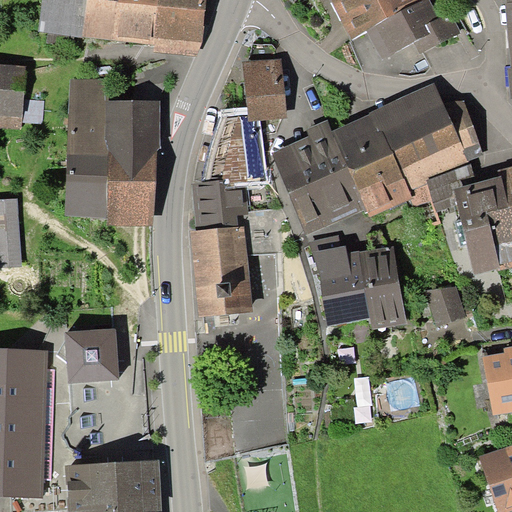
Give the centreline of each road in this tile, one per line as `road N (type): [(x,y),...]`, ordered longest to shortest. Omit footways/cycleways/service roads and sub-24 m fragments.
road 1 (secondary): [(232,0),(182,137),(168,216),(184,511)]
road 2 (unknown): [(172,325),(24,199),(49,105)]
road 3 (residential): [(245,0),(330,69),(365,82),(437,78),(478,89)]
